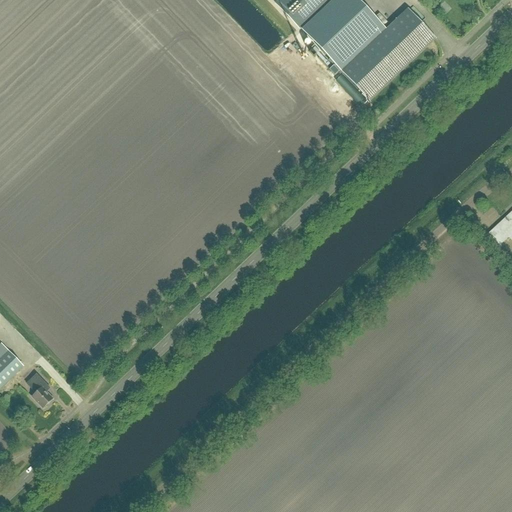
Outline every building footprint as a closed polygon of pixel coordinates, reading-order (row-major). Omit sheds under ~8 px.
[(279,0),(275,5),(299,29),(329,0),(279,0)] [(341,73),(369,102),(434,40),(406,11),(385,31),(356,0),(335,0),(302,31),(342,72),(341,73)] [(322,56),(318,60),(334,77),(338,73),(322,56)] [(511,240),(511,213),(489,234),(501,246),(509,238),(511,240)] [(0,390),(23,367),(8,352),(0,360),(0,390)] [(43,410),(53,400),(46,393),(50,390),(36,375),(27,385),(36,394),(31,398),(43,410)]
